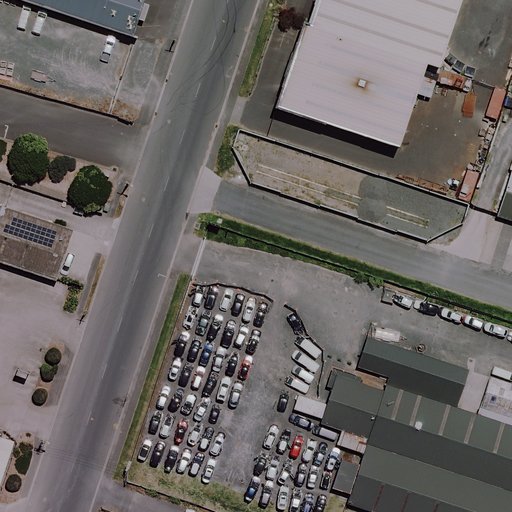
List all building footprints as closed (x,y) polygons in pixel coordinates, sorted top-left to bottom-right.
[(144,0),(24,0),(132,36),(144,0)] [(305,0),(270,106),(387,146),(415,63),(427,67),(449,0),(305,0)] [(86,32),(53,22),(46,46),(79,56),(86,32)] [(511,168),(509,168),(494,217),(511,222),(511,168)] [(0,206),(0,263),(57,282),(74,230),(0,206)] [(486,377),(364,338),(355,366),(385,376),(382,385),(474,414),(486,377)] [(382,385),(330,367),(324,386),(328,387),(315,425),(362,440),(340,506),(357,511),(511,511),(511,426),(474,414),(382,385)] [(511,385),(486,377),(474,414),(511,426),(511,385)]
